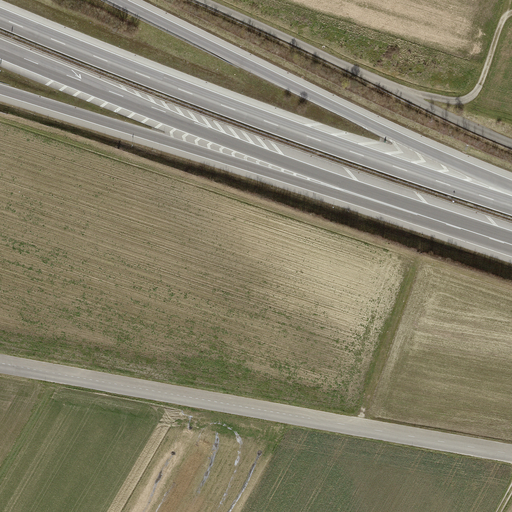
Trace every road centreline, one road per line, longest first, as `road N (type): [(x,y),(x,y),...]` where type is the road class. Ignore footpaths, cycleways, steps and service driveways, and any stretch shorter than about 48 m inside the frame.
road 1 (motorway): [(511,204),(193,94),(0,16)]
road 2 (unclassified): [(0,362),(511,454)]
road 3 (motorway): [(0,46),(409,212)]
road 4 (motorway): [(511,191),(118,0)]
road 5 (primary): [(0,88),(409,212)]
road 6 (unclassified): [(511,143),(204,0)]
road 7 (track): [(417,99),(470,94),(511,0)]
